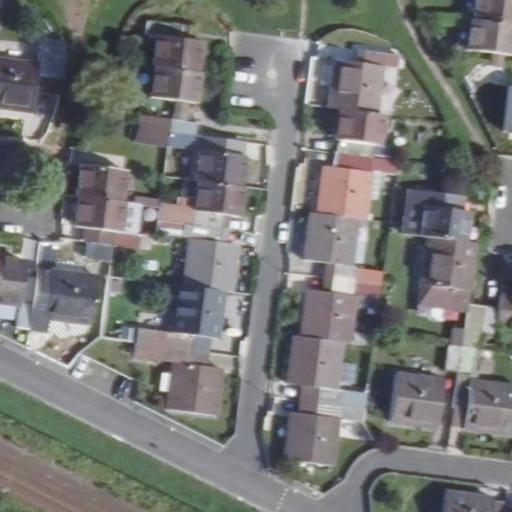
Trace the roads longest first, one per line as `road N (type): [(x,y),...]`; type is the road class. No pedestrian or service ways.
road 1 (residential): [(240,481),(279,101),(274,75)]
road 2 (residential): [(0,361),(240,481)]
road 3 (residential): [(338,511),(370,465),(392,458),(511,473)]
